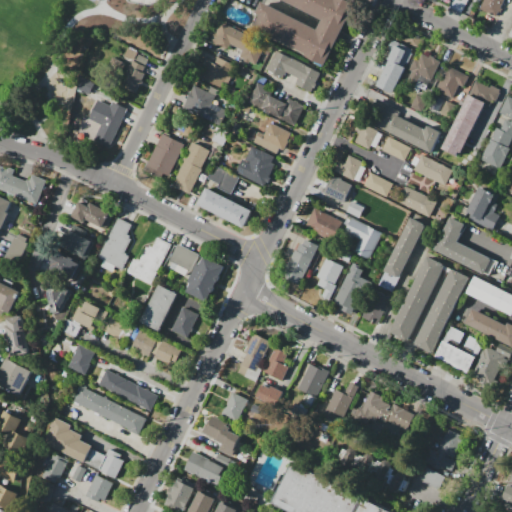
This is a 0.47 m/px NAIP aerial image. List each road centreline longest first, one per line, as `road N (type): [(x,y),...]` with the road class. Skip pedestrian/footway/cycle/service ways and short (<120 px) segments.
road 1 (residential): [(388,0),(291,195)]
road 2 (residential): [(511,428),(335,337)]
road 3 (residential): [(159,206),(69,164),(0,144)]
road 4 (residential): [(181,47),(114,182)]
road 5 (residential): [(511,62),(388,1)]
